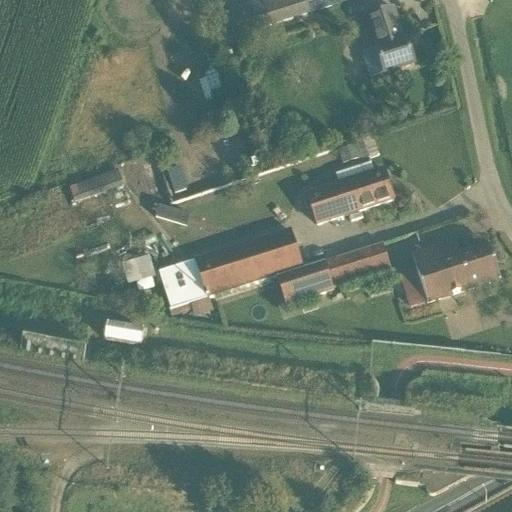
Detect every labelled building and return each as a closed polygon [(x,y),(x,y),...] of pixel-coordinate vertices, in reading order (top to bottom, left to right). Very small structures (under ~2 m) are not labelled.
[(266,0),(224,13),(230,37),(349,0),(266,0)] [(375,49),(383,76),(414,66),(405,39),(402,40),(393,10),(367,18),(376,48),(375,49)] [(356,145),(338,150),(343,165),(360,159),(356,145)] [(151,160),(139,164),(149,195),(161,191),(151,160)] [(335,175),(339,185),(307,196),(317,226),(393,201),(383,171),(374,174),(370,164),(335,175)] [(276,278),(302,269),(298,257),(290,231),(169,270),(178,299),(168,303),(170,311),(171,311),(192,305),(276,278)] [(415,269),(420,286),(426,304),(499,280),(488,246),(456,256),(451,241),(411,254),(416,269),(415,269)] [(298,257),(302,269),(324,263),(337,259),(333,246),(298,257)] [(155,278),(149,256),(122,265),(128,286),(155,278)] [(324,263),(302,269),(276,278),(285,308),(333,293),(332,289),(324,263)] [(143,331),(107,326),(104,340),(141,345),(143,331)]
